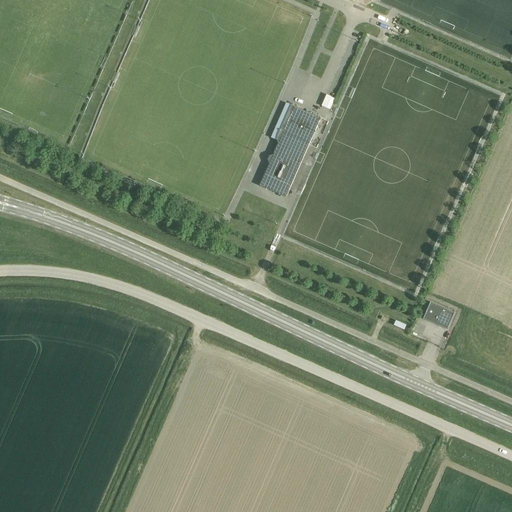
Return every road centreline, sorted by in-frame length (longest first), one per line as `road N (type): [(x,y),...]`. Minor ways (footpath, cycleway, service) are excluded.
road 1 (secondary): [(511,426),(74,227),(0,204)]
road 2 (unclassified): [(511,456),(107,282),(0,271)]
road 3 (unclassified): [(194,262),(511,402)]
